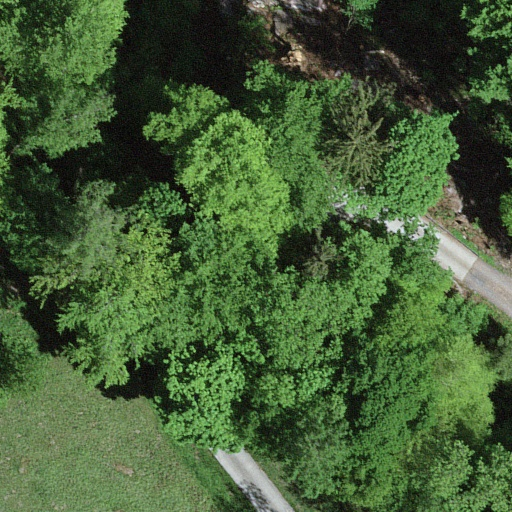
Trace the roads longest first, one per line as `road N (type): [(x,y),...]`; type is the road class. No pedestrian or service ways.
road 1 (track): [(511,296),(374,210),(325,196),(271,208),(229,249),(206,291),(194,355),(200,404)]
road 2 (track): [(282,511),(200,404)]
